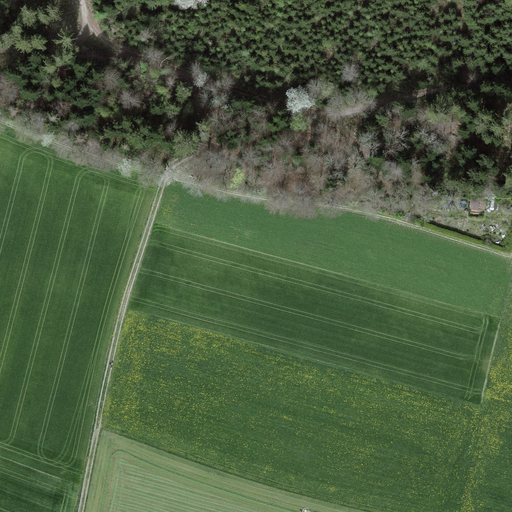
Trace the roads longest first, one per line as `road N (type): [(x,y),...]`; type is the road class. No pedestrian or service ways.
road 1 (track): [(80,511),(120,321),(184,144)]
road 2 (track): [(0,58),(125,52),(237,97),(300,111)]
road 3 (track): [(300,111),(341,112),(445,84),(511,84)]
road 4 (track): [(184,144),(168,89),(98,40),(81,0)]
